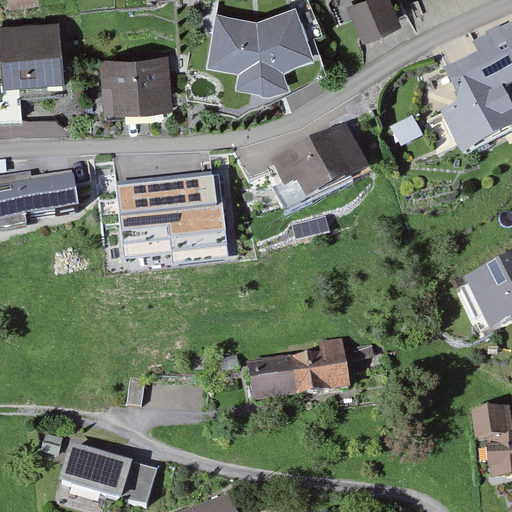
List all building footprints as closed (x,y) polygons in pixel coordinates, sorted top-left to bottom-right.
[(401,22),(390,0),(359,0),(347,6),(363,40),(401,22)] [(314,56),(296,6),(257,20),(215,14),(206,67),(238,72),(236,87),(261,92),(289,81),(284,67),(314,56)] [(63,80),(59,18),(1,22),(6,85),(63,80)] [(511,87),(511,25),(472,44),(478,55),(444,70),(460,105),(441,114),(461,158),(511,135),(511,100),(507,90),(511,87)] [(168,54),(102,60),(107,111),(173,104),(168,54)] [(346,126),(277,159),(298,204),(367,172),(346,126)] [(239,155),(252,182),(270,173),(258,146),(239,155)] [(224,164),(109,179),(122,280),(237,265),(224,164)] [(70,170),(0,180),(0,237),(27,233),(24,213),(75,204),(70,170)] [(511,327),(511,260),(466,282),(491,337),(511,327)] [(352,391),(347,356),(248,370),(253,405),(352,391)] [(511,436),(510,408),(471,411),(474,441),(488,440),(491,480),(511,478),(511,436)] [(151,468),(74,448),(63,491),(140,511),(151,468)] [(237,511),(231,495),(188,511),(237,511)]
